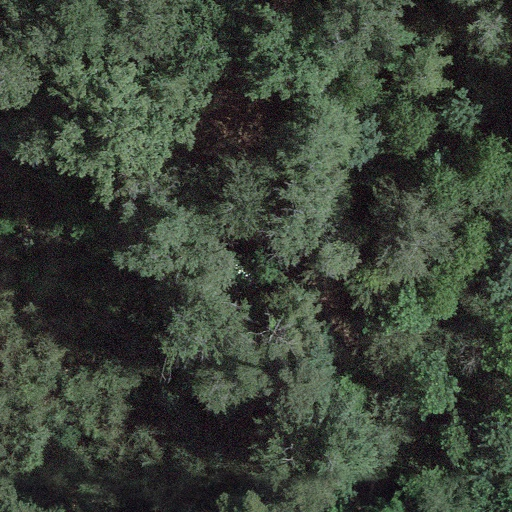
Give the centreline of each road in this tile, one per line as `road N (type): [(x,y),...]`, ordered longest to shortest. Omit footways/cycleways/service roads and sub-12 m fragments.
road 1 (track): [(364,511),(402,393),(197,122)]
road 2 (track): [(0,163),(197,122),(236,0)]
